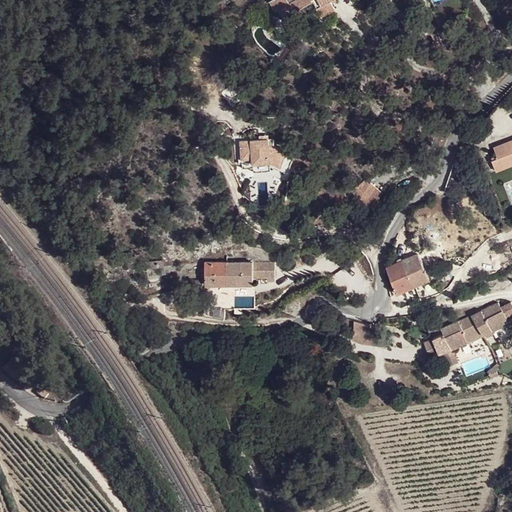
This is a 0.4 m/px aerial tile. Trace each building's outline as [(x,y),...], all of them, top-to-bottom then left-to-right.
[(270,0),(276,9),(280,7),(284,15),(292,10),(294,12),(298,9),(297,8),(311,0),(312,0),(321,15),(336,8),(331,0),(270,0)] [(452,39),(445,25),(436,30),(443,43),(452,39)] [(256,138),(237,141),(240,169),(252,168),(268,165),(281,167),(281,164),(289,165),(294,148),(272,143),(271,136),(265,137),(256,138)] [(511,147),(510,144),(509,142),(493,151),(497,159),(506,156),(511,164),(511,162),(511,147)] [(498,175),(511,167),(511,162),(511,164),(506,156),(497,159),(491,163),(498,175)] [(370,180),(358,196),(371,206),(383,191),(370,180)] [(475,220),(460,222),(461,229),(476,227),(475,220)] [(417,252),(388,265),(398,291),(430,277),(417,252)] [(274,280),(274,261),(252,261),(252,259),(226,260),(204,260),(205,284),(227,283),(252,283),(252,276),(266,277),(266,280),(274,280)] [(204,295),(204,312),(224,315),(224,295),(204,295)] [(432,337),(438,351),(441,354),(443,354),(447,366),(460,360),(454,347),(484,333),(511,322),(507,315),(511,312),(511,304),(510,300),(500,303),(498,300),(441,326),(444,333),(432,337)] [(357,320),(354,319),(353,335),(364,336),(364,340),(388,343),(388,332),(382,330),(381,327),(378,323),(376,323),(370,323),(361,321),(357,320)] [(437,321),(427,323),(428,329),(438,327),(437,321)] [(432,353),(438,351),(432,337),(425,341),(432,353)] [(28,368),(12,355),(3,366),(20,379),(28,368)] [(486,374),(490,374),(492,373),(493,373),(495,372),(497,370),(498,368),(498,367),(498,360),(485,369),(486,374)] [(52,388),(40,380),(34,389),(46,396),(52,388)]
